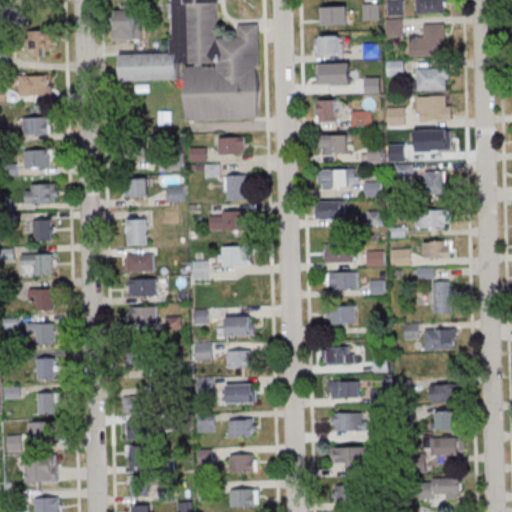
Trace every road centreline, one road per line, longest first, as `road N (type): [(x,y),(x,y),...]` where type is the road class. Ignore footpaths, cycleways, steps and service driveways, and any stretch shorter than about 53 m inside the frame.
road 1 (residential): [(295,511),(281,0)]
road 2 (residential): [(97,511),(84,0)]
road 3 (residential): [(495,511),(482,0)]
